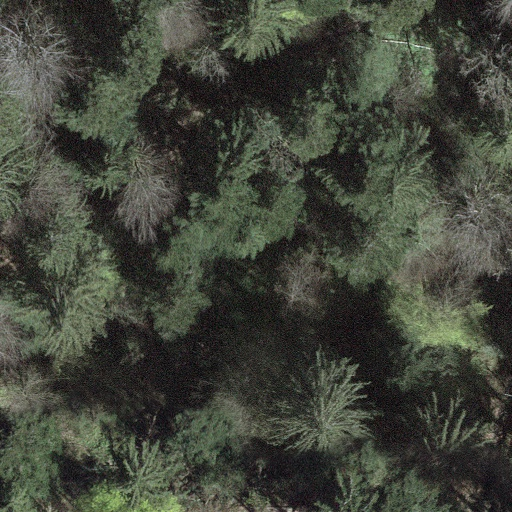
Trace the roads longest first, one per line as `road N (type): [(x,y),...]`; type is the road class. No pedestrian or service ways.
road 1 (track): [(0,211),(220,87),(248,54),(362,0)]
road 2 (track): [(0,484),(45,503),(136,511)]
